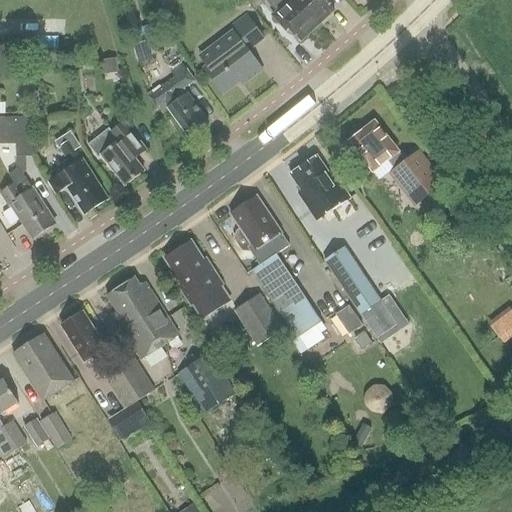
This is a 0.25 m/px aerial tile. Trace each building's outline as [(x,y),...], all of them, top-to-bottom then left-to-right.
[(293,0),(291,2),(288,0),(246,0),(257,14),(268,4),(278,14),(274,18),(289,35),(292,33),(301,42),(319,25),(297,0),(293,0)] [(297,0),(319,25),(335,11),(324,0),(297,0)] [(199,56),(205,64),(202,67),(223,95),(246,78),(249,81),(264,71),(250,51),(265,41),(247,16),(230,28),(233,32),(199,56)] [(118,59),(103,61),(105,75),(120,73),(118,59)] [(73,74),(73,62),(62,63),(62,75),(73,74)] [(168,109),(189,137),(209,123),(184,89),(195,81),(181,63),(170,72),(175,78),(149,98),(157,109),(165,103),(169,108),(168,109)] [(34,157),(34,119),(0,118),(0,145),(17,146),(17,157),(34,157)] [(99,159),(102,156),(126,186),(145,172),(135,159),(147,150),(127,125),(114,134),(110,128),(89,145),(99,159)] [(350,137),(349,146),(371,177),(390,163),(399,157),(397,155),(376,125),(363,134),(355,133),(350,137)] [(70,165),(58,173),(62,178),(51,185),(58,196),(70,188),(77,198),(79,198),(89,213),(112,197),(84,158),(82,160),(76,151),(81,147),(71,132),(56,142),(68,159),(67,160),(70,165)] [(399,157),(390,163),(396,171),(393,173),(418,205),(443,186),(418,154),(407,162),(400,153),(397,155),(399,157)] [(318,159),(294,177),(303,192),(300,196),(318,223),(352,199),(334,174),(331,176),(318,159)] [(463,160),(448,171),(455,181),(470,170),(463,160)] [(37,190),(35,191),(19,168),(9,175),(16,186),(3,195),(10,206),(13,205),(35,240),(59,224),(37,190)] [(258,202),(232,220),(237,227),(233,238),(243,252),(250,252),(251,253),(260,267),(253,271),(298,339),(321,324),(276,255),(291,246),(283,234),(281,235),(258,202)] [(190,245),(165,261),(173,273),(170,275),(191,308),(193,306),(204,321),(232,302),(221,286),(222,286),(206,261),(202,263),(190,245)] [(345,249),(326,262),(378,339),(398,326),(345,249)] [(181,338),(148,287),(146,284),(141,287),(136,280),(110,298),(119,312),(114,316),(144,362),(181,338)] [(262,294),(235,311),(258,348),(285,331),(262,294)] [(326,316),(334,336),(362,326),(354,306),(326,316)] [(84,314),(64,327),(86,362),(106,349),(84,314)] [(374,342),(366,331),(356,338),(363,349),(374,342)] [(45,335),(16,354),(45,400),(74,383),(45,335)] [(298,339),(292,343),(299,355),(306,350),(298,339)] [(179,374),(205,415),(237,396),(211,355),(179,374)] [(135,363),(119,373),(137,403),(154,393),(135,363)] [(119,373),(105,381),(124,412),(137,403),(119,373)] [(6,383),(0,386),(0,416),(19,405),(6,383)] [(112,426),(121,441),(152,421),(142,407),(112,426)] [(41,423),(49,437),(58,450),(73,441),(56,414),(41,423)] [(38,420),(25,428),(38,449),(51,441),(38,420)] [(0,452),(4,459),(10,455),(18,450),(4,428),(0,421),(0,452)] [(14,422),(4,428),(18,450),(27,445),(28,444),(14,422)] [(17,509),(18,511),(36,511),(29,501),(17,509)]
